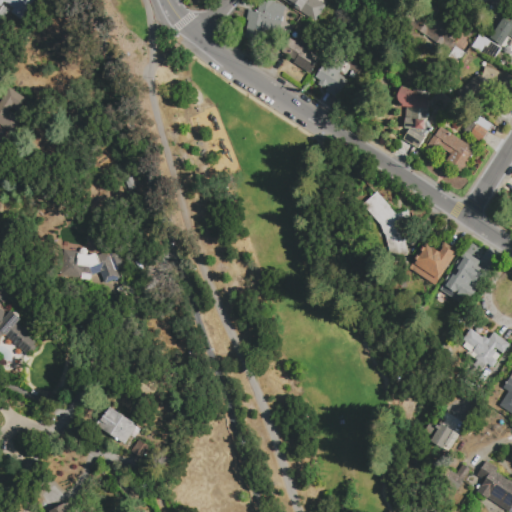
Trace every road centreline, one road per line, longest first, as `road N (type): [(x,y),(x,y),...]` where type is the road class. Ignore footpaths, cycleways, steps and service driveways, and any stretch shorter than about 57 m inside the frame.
road 1 (residential): [(85,0),(171,249),(34,462),(0,485)]
road 2 (residential): [(170,0),(212,47),(338,136)]
road 3 (residential): [(356,148),(511,249)]
